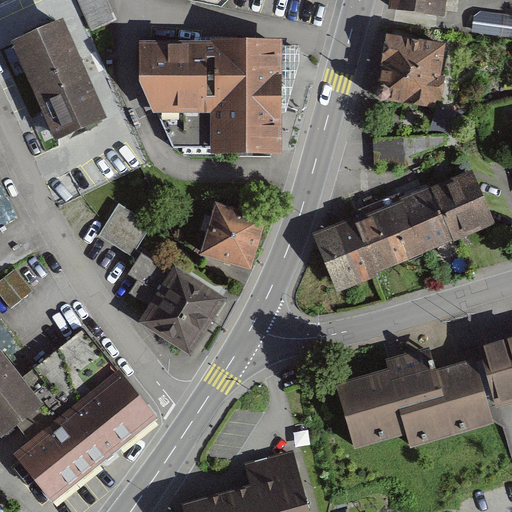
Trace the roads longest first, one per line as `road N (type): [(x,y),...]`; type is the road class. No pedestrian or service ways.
road 1 (residential): [(0,117),(54,236),(195,418)]
road 2 (secondary): [(360,0),(286,258),(251,330)]
road 3 (residential): [(251,330),(286,339),(345,332),(511,281)]
